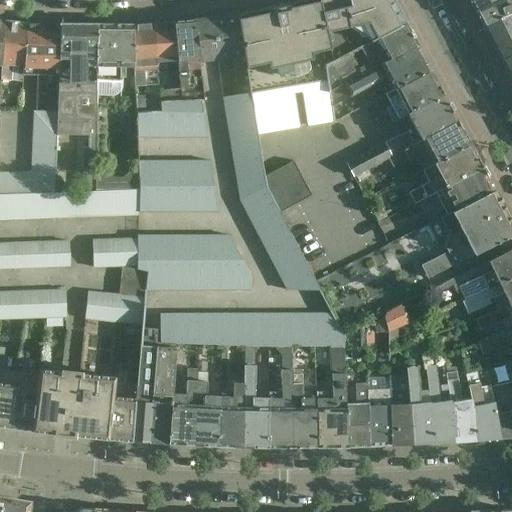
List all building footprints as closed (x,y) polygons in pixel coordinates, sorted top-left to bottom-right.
[(237,15),(236,15),(244,59),(247,81),(249,93),(250,93),(252,108),(255,122),(257,134),(299,127),(292,87),(300,85),(307,126),(332,121),(333,123),(334,123),(335,122),(331,93),(326,67),(405,25),(405,24),(392,0),(305,0),(304,0),(303,0),(302,0),(302,1),(290,3),(287,4),(269,8),(266,8),(266,9),(254,11),(251,12),(239,15),(239,14),(237,15)] [(511,0),(473,0),(488,25),(511,15),(511,0)] [(236,15),(210,19),(195,21),(199,60),(216,59),(229,57),(233,83),(247,81),(244,59),(236,15)] [(511,15),(488,25),(506,61),(511,57),(511,15)] [(203,99),(199,60),(195,21),(174,22),(180,91),(169,91),(159,92),(159,99),(159,101),(203,99)] [(26,25),(5,22),(1,79),(11,80),(11,81),(22,82),(23,74),(26,25)] [(180,91),(174,22),(154,24),(158,74),(159,73),(168,73),(169,91),(180,91)] [(158,74),(154,24),(132,26),(134,69),(135,86),(159,86),(159,73),(158,74)] [(53,91),(58,91),(60,25),(26,25),(23,74),(37,75),(37,76),(53,76),(53,91)] [(97,25),(60,25),(58,91),(57,113),(57,115),(57,126),(56,130),(56,138),(55,150),(55,162),(54,169),(68,170),(69,147),(85,147),(83,192),(87,192),(95,192),(95,171),(95,96),(97,25)] [(132,26),(97,25),(95,96),(112,96),(114,96),(116,95),(118,94),(120,92),(121,90),(122,89),(122,88),(122,77),(125,77),(125,69),(134,69),(132,26)] [(417,47),(405,25),(326,67),(331,93),(343,86),(417,47)] [(430,71),(417,47),(343,86),(349,97),(380,81),(385,90),(392,86),(394,90),(430,71)] [(444,95),(430,71),(394,90),(385,95),(392,107),(386,110),(393,123),(401,118),(444,95)] [(225,113),(252,108),(250,93),(222,98),(225,113)] [(401,118),(415,143),(457,121),(444,95),(401,118)] [(136,100),(136,113),(150,113),(160,112),(160,102),(159,101),(159,99),(136,100)] [(193,101),(194,137),(207,137),(201,100),(193,101)] [(162,137),(179,137),(178,101),(160,102),(160,112),(162,112),(162,137)] [(179,137),(194,137),(193,101),(178,101),(179,137)] [(227,127),(255,123),(252,108),(225,113),(227,127)] [(33,112),(33,125),(57,126),(57,115),(57,113),(33,112)] [(150,137),(162,137),(162,112),(160,112),(150,113),(150,137)] [(138,138),(150,137),(150,113),(136,113),(138,138)] [(470,146),(457,121),(415,143),(406,148),(388,158),(393,167),(415,156),(416,157),(423,170),(470,146)] [(257,137),(257,134),(255,123),(227,127),(230,141),(257,137)] [(57,126),(33,125),(32,137),(56,138),(57,126)] [(406,148),(400,136),(347,164),(353,177),(388,158),(406,148)] [(56,138),(32,137),(31,149),(55,150),(56,138)] [(232,156),(260,151),(257,137),(230,141),(232,156)] [(482,167),(470,146),(423,170),(428,182),(409,193),(415,203),(419,201),(427,197),(434,193),(482,167)] [(55,150),(31,149),(31,161),(55,162),(55,150)] [(235,170),(262,165),(260,151),(232,156),(235,170)] [(55,162),(31,161),(30,172),(33,172),(33,175),(54,176),(54,169),(55,162)] [(150,187),(150,161),(139,161),(139,171),(140,187),(150,187)] [(162,186),(162,161),(150,161),(150,187),(162,186)] [(174,186),(174,161),(162,161),(162,186),(174,186)] [(186,186),(186,161),(174,161),(174,186),(186,186)] [(198,186),(198,161),(186,161),(186,186),(198,186)] [(198,186),(213,186),(210,161),(198,161),(198,186)] [(293,161),(264,177),(264,179),(266,187),(271,198),(277,209),(279,213),(311,196),(293,161)] [(264,179),(264,177),(262,165),(235,170),(237,184),(264,179)] [(494,191),(482,167),(434,193),(427,197),(430,202),(438,198),(447,215),(494,191)] [(112,175),(106,170),(95,171),(95,192),(99,192),(112,191),(124,191),(138,190),(138,187),(138,171),(130,171),(126,175),(120,177),(112,175)] [(20,195),(19,172),(7,172),(8,195),(13,195),(20,195)] [(33,172),(30,172),(19,172),(20,195),(25,194),(37,194),(50,193),(53,193),(54,176),(33,175),(33,172)] [(237,184),(240,201),(266,187),(264,179),(237,184)] [(150,212),(162,212),(162,186),(150,187),(150,212)] [(162,212),(174,212),(174,186),(162,186),(162,212)] [(174,212),(186,212),(186,186),(174,186),(174,212)] [(186,212),(198,212),(198,186),(186,186),(186,212)] [(198,186),(198,212),(217,211),(213,186),(198,186)] [(138,212),(150,212),(150,187),(140,187),(140,190),(138,190),(138,212)] [(245,212),(271,198),(266,187),(240,201),(245,212)] [(138,212),(138,190),(124,191),(125,216),(138,215),(138,212)] [(113,216),(112,191),(99,192),(100,216),(113,216)] [(125,216),(124,191),(112,191),(113,216),(125,216)] [(511,235),(511,224),(494,191),(447,215),(440,218),(450,236),(445,239),(447,241),(445,245),(449,253),(422,265),(428,278),(511,235)] [(88,217),(87,192),(83,192),(75,193),(75,217),(88,217)] [(100,216),(99,192),(95,192),(87,192),(88,217),(100,216)] [(51,218),(50,193),(37,194),(38,219),(51,218)] [(63,218),(62,193),(53,193),(50,193),(51,218),(63,218)] [(75,217),(75,193),(62,193),(63,218),(75,217)] [(26,219),(25,194),(20,195),(13,195),(13,220),(26,219)] [(38,219),(37,194),(25,194),(26,219),(38,219)] [(13,220),(13,195),(8,195),(0,195),(1,220),(13,220)] [(245,212),(251,222),(277,209),(271,198),(245,212)] [(256,233),(283,219),(279,213),(277,209),(251,222),(256,233)] [(262,244),(288,230),(283,219),(256,233),(262,244)] [(262,244),(269,256),(295,243),(289,231),(288,230),(262,244)] [(150,261),(150,236),(137,236),(137,239),(137,261),(150,261)] [(162,261),(162,236),(150,236),(150,261),(160,261),(162,261)] [(174,261),(174,236),(162,236),(162,261),(172,261),(174,261)] [(186,261),(186,236),(174,236),(174,261),(184,261),(186,261)] [(198,261),(198,236),(186,236),(186,261),(196,261),(198,261)] [(210,261),(210,236),(198,236),(198,261),(208,261),(210,261)] [(221,261),(221,236),(210,236),(210,261),(220,261),(221,261)] [(232,261),(242,261),(229,236),(221,236),(221,261),(232,261)] [(137,239),(122,240),(123,266),(136,265),(137,239)] [(108,267),(107,240),(92,241),(93,267),(108,267)] [(123,266),(122,240),(107,240),(108,267),(122,266),(123,266)] [(45,267),(44,242),(31,243),(32,268),(45,267)] [(57,267),(56,242),(44,242),(45,267),(57,267)] [(70,266),(69,242),(56,242),(57,267),(70,266)] [(20,268),(19,243),(7,244),(7,268),(20,268)] [(32,268),(31,243),(19,243),(20,268),(32,268)] [(269,256),(275,269),(302,255),(301,254),(295,243),(269,256)] [(511,278),(511,248),(443,285),(435,288),(437,294),(453,286),(455,290),(475,280),(483,277),(489,289),(511,278)] [(275,269),(281,280),(307,266),(302,255),(275,269)] [(145,290),(160,290),(160,261),(150,261),(137,261),(137,265),(136,269),(147,272),(145,286),(145,290)] [(160,290),(172,290),(172,261),(162,261),(160,261),(160,290)] [(172,290),(184,290),(184,261),(174,261),(172,261),(172,290)] [(184,290),(196,290),(196,261),(186,261),(184,261),(184,290)] [(196,290),(208,290),(208,261),(198,261),(196,261),(196,290)] [(208,290),(220,290),(220,261),(210,261),(208,261),(208,290)] [(220,290),(232,290),(232,261),(221,261),(220,261),(220,290)] [(232,261),(232,290),(251,290),(251,276),(242,261),(232,261)] [(136,269),(136,265),(123,266),(122,266),(120,283),(145,286),(147,272),(136,269)] [(320,290),(316,282),(307,266),(281,280),(286,290),(318,290),(320,290)] [(511,305),(511,278),(489,289),(462,301),(468,314),(495,303),(498,311),(511,305)] [(145,286),(120,283),(119,296),(124,296),(121,323),(142,325),(144,295),(145,290),(145,286)] [(66,317),(65,290),(43,291),(44,318),(66,317)] [(44,318),(43,291),(22,292),(23,319),(44,318)] [(23,319),(22,292),(0,293),(1,319),(23,319)] [(103,294),(87,292),(85,319),(100,320),(103,294)] [(119,296),(103,294),(100,320),(121,323),(124,296),(119,296)] [(383,312),(388,332),(398,328),(407,325),(408,324),(400,305),(383,312)] [(511,331),(511,305),(498,311),(486,316),(476,319),(480,330),(502,321),(507,333),(511,331)] [(160,344),(174,345),(174,314),(160,314),(160,344)] [(175,345),(188,346),(188,314),(174,314),(174,345),(175,345)] [(196,346),(202,346),(202,314),(188,314),(188,346),(196,346)] [(202,346),(216,347),(216,314),(202,314),(202,346)] [(223,347),(230,347),(230,314),(216,314),(216,347),(223,347)] [(230,347),(244,347),(244,314),(230,314),(230,347)] [(244,347),(256,347),(256,314),(244,314),(244,347)] [(256,347),(268,347),(268,314),(256,314),(256,347)] [(276,347),(280,347),(280,314),(268,314),(268,347),(276,347)] [(280,347),(292,347),(292,314),(280,314),(280,347)] [(293,347),(304,347),(304,314),(292,314),(292,347),(293,347)] [(315,347),(318,347),(325,347),(345,346),(345,339),(318,339),(318,314),(304,314),(304,347),(315,347)] [(318,339),(345,339),(345,335),(333,314),(331,314),(318,314),(318,339)] [(367,325),(366,325),(363,326),(345,335),(345,339),(345,346),(345,348),(366,346),(366,338),(367,325)] [(398,348),(398,328),(388,332),(388,352),(398,348)] [(511,331),(507,333),(480,344),(483,354),(511,344),(511,331)] [(132,442),(148,443),(169,444),(173,396),(173,395),(172,395),(175,349),(155,347),(140,345),(137,387),(132,442)] [(346,379),(345,348),(345,346),(315,347),(315,355),(331,355),(331,399),(317,399),(317,447),(347,447),(346,404),(346,379)] [(293,370),(293,347),(292,347),(280,347),(276,347),(276,349),(282,356),(281,393),(268,393),(268,399),(268,447),(293,447),(293,370)] [(438,380),(436,365),(425,366),(427,381),(429,391),(436,443),(458,442),(450,400),(441,401),(438,380)] [(245,366),(244,385),(243,447),(268,447),(268,399),(254,398),(256,367),(245,366)] [(420,392),(417,367),(406,368),(406,376),(408,376),(414,444),(436,443),(429,391),(420,392)] [(15,373),(0,370),(0,426),(7,427),(15,373)] [(38,376),(15,373),(7,427),(32,431),(39,370),(38,370),(38,376)] [(74,435),(107,439),(113,378),(80,374),(61,372),(39,370),(32,431),(54,433),(54,434),(56,434),(73,436),(74,435)] [(304,370),(293,370),(293,447),(317,447),(317,399),(304,399),(304,370)] [(481,388),(476,371),(465,374),(470,399),(471,399),(480,440),(503,438),(500,424),(497,414),(495,402),(491,386),(481,388)] [(408,376),(406,376),(389,376),(389,389),(392,445),(414,444),(408,376)] [(114,378),(113,378),(107,439),(132,442),(137,387),(113,384),(114,378)] [(356,404),(346,404),(347,447),(370,446),(368,378),(365,378),(365,384),(355,385),(356,404)] [(370,378),(368,378),(370,446),(392,445),(389,389),(370,390),(370,378)] [(458,379),(447,380),(450,400),(458,442),(480,440),(471,399),(470,399),(462,399),(458,379)] [(173,395),(173,396),(169,444),(193,445),(197,383),(187,382),(186,396),(173,395)] [(207,383),(197,383),(193,445),(218,446),(220,398),(220,397),(206,396),(207,383)] [(234,399),(220,398),(218,446),(243,447),(244,385),(234,385),(234,399)] [(511,411),(497,414),(500,424),(511,421),(511,411)] [(511,421),(500,424),(503,438),(511,437),(511,421)] [(0,511),(28,511),(29,506),(26,503),(0,498),(0,500),(0,511)]
